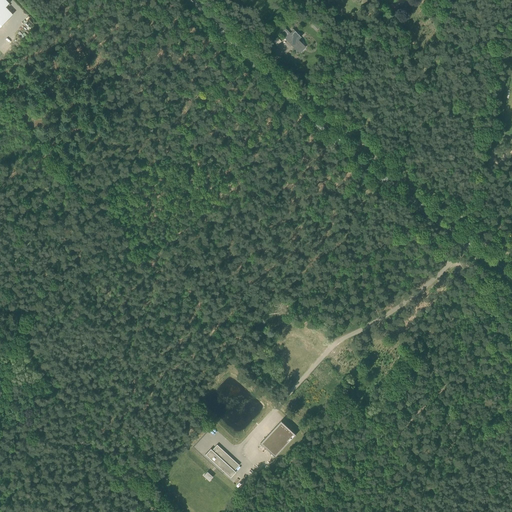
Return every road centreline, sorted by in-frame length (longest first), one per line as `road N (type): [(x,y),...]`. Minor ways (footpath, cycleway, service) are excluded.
road 1 (secondary): [(511,268),(337,137),(193,0)]
road 2 (track): [(64,324),(71,296),(122,248),(127,232),(96,192),(81,196),(0,70)]
road 3 (track): [(17,326),(51,390),(163,511)]
road 4 (track): [(349,482),(490,340)]
road 5 (track): [(122,248),(190,296),(220,355)]
road 6 (track): [(121,511),(113,490),(122,471),(192,402)]
